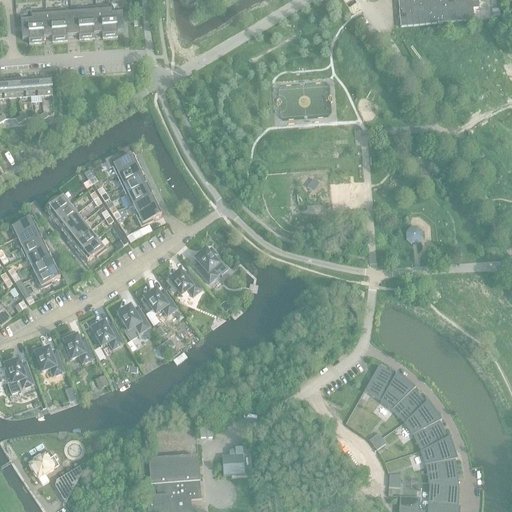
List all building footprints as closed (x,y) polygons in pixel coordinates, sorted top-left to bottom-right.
[(397,0),(400,28),(474,22),(473,9),(472,3),(471,0),(397,0)] [(115,6),(95,7),(98,34),(102,34),(102,39),(117,38),(117,33),(123,32),(122,19),(121,10),(115,10),(115,6)] [(77,13),(71,14),(72,36),(79,36),(79,41),(94,40),(93,35),(98,34),(95,7),(76,9),(77,13)] [(45,11),(47,38),(52,38),(52,43),(67,42),(66,37),(72,36),(71,14),(64,14),(64,10),(45,11)] [(47,38),(45,11),(26,13),(26,17),(20,18),(22,40),(23,40),(27,40),(28,40),(29,45),(44,43),(43,38),(47,38)] [(51,77),(39,78),(41,97),(52,96),(51,77)] [(39,78),(29,79),(30,98),(41,97),(39,78)] [(18,79),(7,80),(8,100),(19,99),(18,79)] [(29,79),(18,79),(19,99),(30,98),(29,79)] [(7,80),(0,80),(0,100),(8,100),(7,80)] [(112,168),(117,177),(137,167),(133,157),(124,161),(122,159),(120,160),(118,156),(106,162),(109,169),(112,168)] [(117,177),(121,187),(142,177),(137,167),(117,177)] [(121,187),(126,196),(147,187),(142,177),(121,187)] [(94,178),(89,182),(92,186),(97,183),(94,178)] [(86,190),(92,186),(89,182),(83,185),(86,190)] [(349,184),(330,186),(331,205),(350,204),(349,184)] [(131,206),(133,205),(151,196),(147,187),(126,196),(131,206)] [(97,192),(101,197),(105,194),(102,189),(97,192)] [(90,197),(93,202),(98,199),(94,193),(90,197)] [(109,200),(105,194),(101,197),(104,203),(109,200)] [(46,211),(53,220),(71,206),(63,195),(52,203),(54,205),(46,211)] [(133,205),(137,214),(138,215),(156,206),(151,196),(133,205)] [(102,205),(98,199),(93,202),(97,208),(102,205)] [(53,220),(60,229),(78,214),(71,206),(53,220)] [(161,216),(156,206),(138,215),(137,214),(135,215),(141,228),(153,223),(152,221),(161,216)] [(109,210),(112,216),(117,213),(113,207),(109,210)] [(101,215),(105,221),(110,218),(106,212),(101,215)] [(121,218),(117,213),(112,216),(116,222),(121,218)] [(84,223),(78,214),(60,229),(66,237),(83,224),(84,223)] [(113,223),(110,218),(105,221),(108,226),(113,223)] [(16,240),(18,239),(36,230),(31,220),(22,224),(21,222),(10,227),(16,240)] [(66,237),(73,246),(89,233),(83,224),(66,237)] [(149,227),(139,231),(142,238),(152,233),(149,227)] [(415,228),(409,229),(406,233),(406,239),(411,243),(417,242),(420,238),(420,232),(415,228)] [(18,239),(22,249),(41,240),(36,230),(18,239)] [(91,231),(89,233),(73,246),(80,254),(98,240),(91,231)] [(126,238),(130,244),(135,241),(131,235),(126,238)] [(25,259),(27,258),(46,249),(41,240),(22,249),(20,250),(25,259)] [(106,251),(98,240),(80,254),(87,263),(95,257),(96,259),(106,251)] [(119,243),(123,249),(127,246),(124,240),(119,243)] [(27,258),(32,268),(50,259),(46,249),(27,258)] [(205,251),(194,260),(198,264),(193,268),(209,286),(218,278),(217,277),(219,275),(222,278),(221,276),(227,271),(220,263),(218,265),(213,260),(217,257),(211,250),(207,253),(205,251)] [(8,263),(4,257),(0,259),(0,260),(3,266),(8,263)] [(32,268),(36,277),(36,278),(55,269),(50,259),(32,268)] [(60,279),(55,269),(36,278),(36,277),(34,278),(40,291),(52,286),(51,283),(60,279)] [(8,273),(11,279),(16,276),(12,270),(8,273)] [(180,272),(169,281),(181,297),(187,292),(193,299),(202,291),(188,273),(183,276),(180,272)] [(487,274),(436,278),(438,308),(490,304),(487,274)] [(0,278),(4,283),(9,280),(5,275),(0,278)] [(20,281),(16,276),(11,279),(15,284),(20,281)] [(12,286),(9,280),(4,283),(7,289),(12,286)] [(156,291),(144,299),(147,304),(146,305),(150,312),(152,310),(152,311),(146,316),(153,328),(159,324),(154,316),(162,311),(167,318),(177,311),(176,310),(163,292),(158,295),(156,291)] [(30,298),(25,301),(29,307),(34,304),(30,298)] [(22,311),(26,308),(23,303),(18,306),(22,311)] [(230,310),(225,303),(220,307),(226,314),(230,310)] [(0,307),(0,327),(0,328),(11,320),(0,307)] [(130,308),(118,315),(128,331),(125,333),(130,342),(137,337),(138,339),(139,339),(137,335),(139,334),(139,335),(150,329),(138,309),(132,312),(130,308)] [(112,351),(123,346),(111,325),(106,328),(104,323),(91,330),(94,336),(92,337),(96,344),(98,342),(101,348),(108,344),(112,351)] [(76,337),(63,343),(66,348),(64,349),(67,356),(69,355),(71,361),(79,358),(82,366),(93,361),(84,339),(78,342),(76,337)] [(170,340),(164,344),(168,350),(174,346),(170,340)] [(164,344),(158,348),(162,354),(167,350),(164,344)] [(109,365),(99,347),(93,350),(103,368),(109,365)] [(35,355),(42,373),(50,370),(53,379),(64,374),(56,352),(50,354),(48,350),(35,355)] [(20,366),(18,361),(5,366),(7,372),(5,373),(7,380),(9,379),(11,384),(8,385),(11,395),(20,392),(20,394),(21,394),(20,390),(22,389),(22,390),(33,386),(25,364),(20,366)] [(132,370),(130,371),(134,379),(142,375),(137,365),(131,368),(132,370)] [(370,381),(364,393),(380,402),(380,403),(391,412),(392,412),(404,424),(403,425),(412,437),(412,436),(420,452),(420,453),(424,466),(425,466),(428,485),(429,485),(429,487),(427,506),(427,511),(419,511),(420,500),(399,498),(398,511),(459,511),(460,508),(459,508),(458,508),(459,496),(459,489),(458,486),(458,480),(455,461),(457,460),(455,452),(453,446),(450,438),(447,439),(439,423),(442,421),(437,414),(428,402),(426,403),(413,391),(415,389),(409,383),(396,374),(395,376),(378,367),(372,378),(370,381)] [(104,377),(97,380),(101,390),(108,387),(104,377)] [(378,435),(369,442),(376,452),(385,445),(378,435)] [(235,457),(222,458),(223,477),(244,476),(242,449),(235,450),(235,457)] [(38,479),(58,467),(49,453),(29,465),(38,479)] [(148,461),(138,462),(139,476),(149,475),(150,486),(157,486),(158,498),(146,498),(146,511),(191,511),(191,502),(201,501),(200,483),(199,479),(198,458),(148,461)] [(56,483),(55,487),(66,504),(80,478),(80,477),(81,474),(82,473),(81,473),(79,468),(78,469),(75,471),(56,483)] [(389,476),(388,489),(400,490),(401,477),(389,476)]
